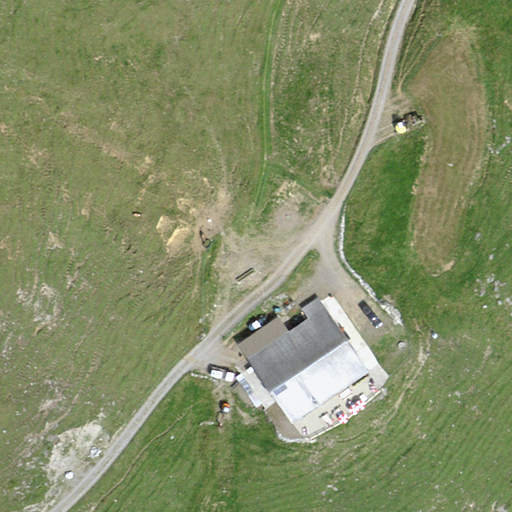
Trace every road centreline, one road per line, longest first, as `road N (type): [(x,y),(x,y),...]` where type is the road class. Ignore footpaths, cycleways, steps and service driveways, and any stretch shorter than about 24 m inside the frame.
road 1 (track): [(435,0),(394,142),(327,227),(220,331)]
road 2 (track): [(63,511),(220,331)]
